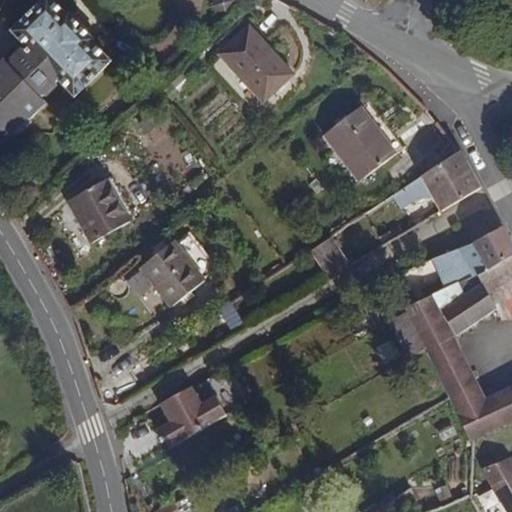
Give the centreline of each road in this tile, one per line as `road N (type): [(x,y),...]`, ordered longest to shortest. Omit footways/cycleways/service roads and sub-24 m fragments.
road 1 (tertiary): [(112,511),(54,321),(0,229)]
road 2 (residential): [(441,60),(511,201)]
